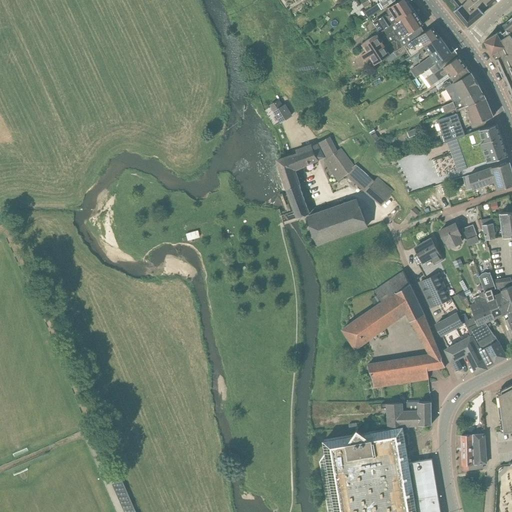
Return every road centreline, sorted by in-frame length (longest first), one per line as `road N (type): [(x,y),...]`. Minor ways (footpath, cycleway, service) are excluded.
road 1 (residential): [(462,394),(392,229)]
road 2 (secondary): [(452,511),(443,428),(462,394)]
